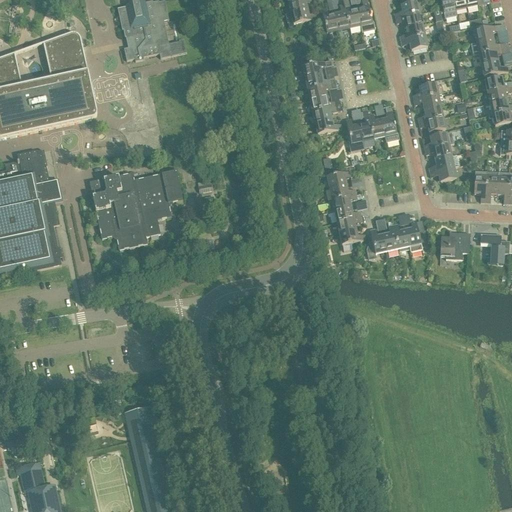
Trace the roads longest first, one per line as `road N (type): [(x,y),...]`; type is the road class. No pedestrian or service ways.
road 1 (tertiary): [(209,307),(288,279),(302,257),(254,0)]
road 2 (residential): [(511,217),(435,214),(424,205),(381,0)]
road 3 (tertiary): [(245,511),(203,346),(209,307)]
road 4 (residential): [(94,317),(67,193)]
